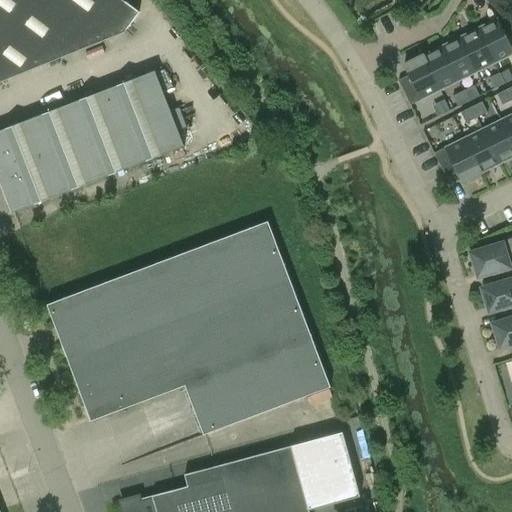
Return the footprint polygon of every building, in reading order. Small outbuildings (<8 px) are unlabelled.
[(0,0),(0,84),(126,33),(141,13),(124,0),(0,0)] [(480,30),(496,61),(511,53),(511,48),(511,47),(511,46),(511,22),(507,16),(506,16),(480,30)] [(480,30),(462,39),(477,70),(496,61),(480,30)] [(477,70),(462,39),(443,48),(459,80),(477,70)] [(443,48),(425,57),(441,89),(459,80),(443,48)] [(441,89),(425,57),(424,55),(404,64),(410,75),(399,80),(411,105),(422,100),(421,98),(441,89)] [(0,180),(13,213),(184,147),(156,72),(0,132),(0,180)] [(490,78),(494,89),(505,84),(500,73),(490,78)] [(464,91),(469,101),(479,96),(474,86),(464,91)] [(511,100),(511,95),(509,89),(498,95),(503,105),(511,100)] [(469,101),(464,91),(453,96),(458,107),(469,101)] [(483,103),(472,108),(477,118),(488,113),(483,103)] [(477,118),(472,108),(461,113),(466,123),(477,118)] [(511,116),(502,122),(511,140),(511,116)] [(511,156),(511,140),(502,122),(484,131),(501,162),(511,156)] [(484,131),(466,139),(482,171),(501,162),(484,131)] [(482,171),(466,139),(447,149),(446,148),(435,153),(447,178),(458,172),(463,183),(483,173),(482,171)] [(204,436),(331,388),(269,222),(48,305),(92,422),(186,386),(204,436)] [(495,285),(511,280),(511,238),(492,244),(493,246),(471,253),(479,277),(492,273),(495,285)] [(511,280),(495,285),(483,289),(490,312),(503,308),(506,320),(511,318),(511,280)] [(511,318),(506,320),(494,324),(501,348),(511,344),(511,318)] [(293,447),(310,511),(361,498),(344,433),(293,447)] [(188,487),(142,500),(141,497),(121,502),(123,511),(310,511),(293,447),(185,476),(188,487)]
